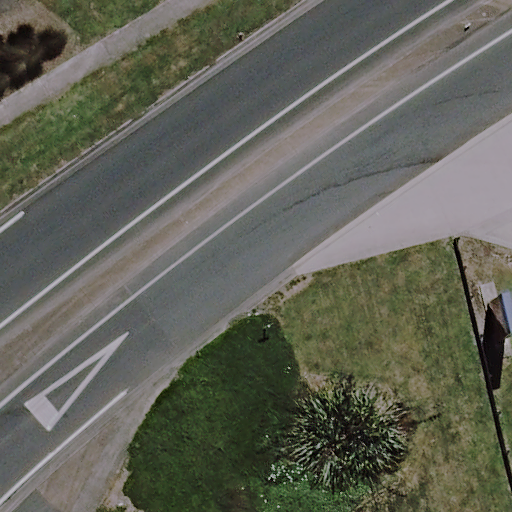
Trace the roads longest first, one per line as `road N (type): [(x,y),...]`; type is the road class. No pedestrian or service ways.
road 1 (unclassified): [(511,63),(359,157),(0,452)]
road 2 (unclassified): [(0,282),(215,106),(388,0)]
